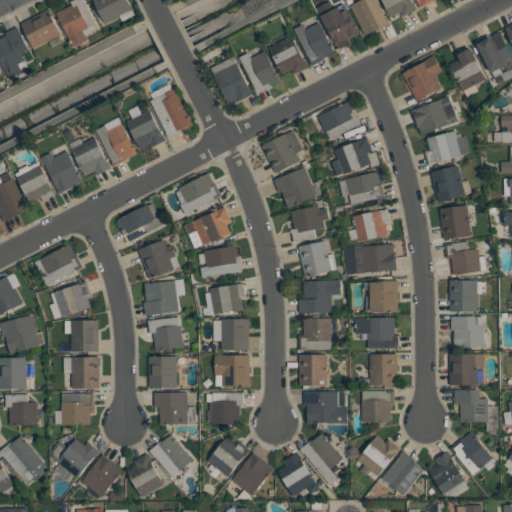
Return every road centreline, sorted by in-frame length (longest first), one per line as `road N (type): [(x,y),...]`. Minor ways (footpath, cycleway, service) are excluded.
road 1 (residential): [(0,260),(502,0)]
road 2 (residential): [(187,62),(264,246),(277,424)]
road 3 (residential): [(366,70),(412,203),(427,420)]
road 4 (residential): [(90,218),(119,309),(126,428)]
